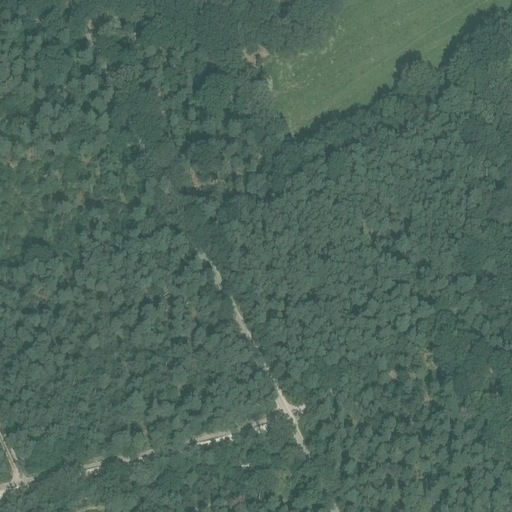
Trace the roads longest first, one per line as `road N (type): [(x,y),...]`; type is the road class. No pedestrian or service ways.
road 1 (unclassified): [(335,511),(73,0)]
road 2 (track): [(0,495),(287,416)]
road 3 (track): [(287,416),(425,327),(511,283)]
road 4 (track): [(425,327),(511,471)]
